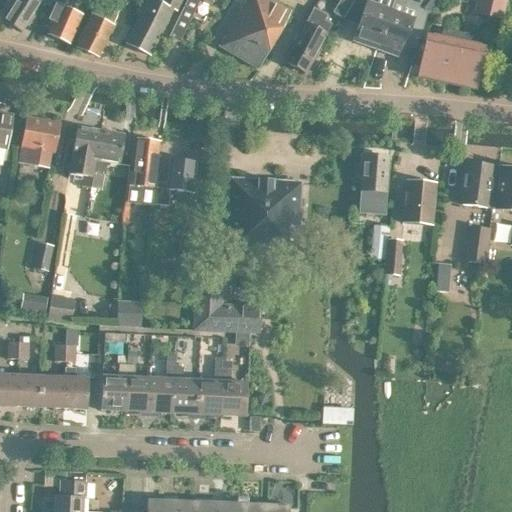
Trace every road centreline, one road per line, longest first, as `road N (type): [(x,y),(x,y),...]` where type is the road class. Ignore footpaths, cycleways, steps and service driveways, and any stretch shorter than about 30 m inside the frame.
road 1 (tertiary): [(0,47),(291,105),(511,117)]
road 2 (residential): [(306,456),(15,442)]
